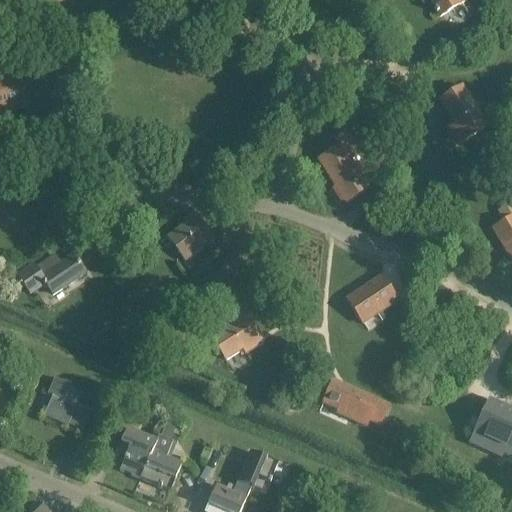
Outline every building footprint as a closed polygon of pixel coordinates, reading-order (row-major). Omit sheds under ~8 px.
[(427,0),(440,19),(466,3),(463,0),(427,0)] [(27,74),(9,77),(0,78),(0,113),(26,110),(22,91),(30,90),(27,74)] [(462,144),(486,128),(461,89),(441,102),(455,126),(452,128),(462,144)] [(346,206),(368,192),(349,163),(359,157),(346,134),(334,141),(340,150),(319,162),(346,206)] [(492,231),(504,250),(511,262),(511,208),(510,206),(498,213),(504,224),(492,231)] [(185,264),(212,243),(193,216),(185,222),(187,224),(166,239),(185,264)] [(28,296),(44,285),(52,297),(84,275),(72,257),(59,267),(53,258),(34,271),(32,267),(16,278),(28,296)] [(362,327),(397,303),(381,280),(346,303),(362,327)] [(245,357),(263,345),(243,314),(229,324),(231,328),(211,341),(224,364),(242,352),(245,357)] [(66,429),(67,427),(82,433),(91,412),(76,406),(80,398),(67,392),(70,387),(54,380),(47,396),(51,398),(42,418),(66,429)] [(379,427),(388,408),(332,383),(322,405),(349,417),(348,420),(366,429),(368,422),(379,427)] [(511,413),(488,403),(473,437),(476,438),(499,448),(496,456),(510,462),(511,456),(511,413)] [(152,454),(158,438),(157,437),(155,442),(126,430),(114,457),(144,470),(151,453),(152,454)] [(181,466),(165,459),(172,443),(158,438),(152,454),(151,453),(144,470),(139,481),(169,494),(181,466)] [(249,454),(234,489),(248,495),(250,489),(264,495),(277,465),(249,454)] [(240,511),(248,495),(234,489),(232,495),(215,488),(204,511),(240,511)]
